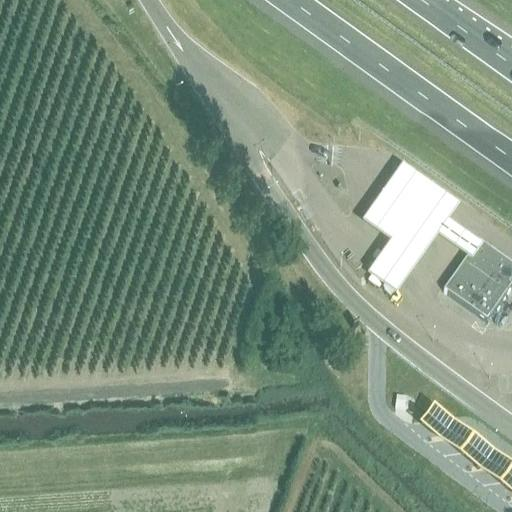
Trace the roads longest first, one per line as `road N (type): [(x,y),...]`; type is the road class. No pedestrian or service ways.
road 1 (motorway): [(291,0),(511,159)]
road 2 (motorway): [(511,70),(414,0)]
